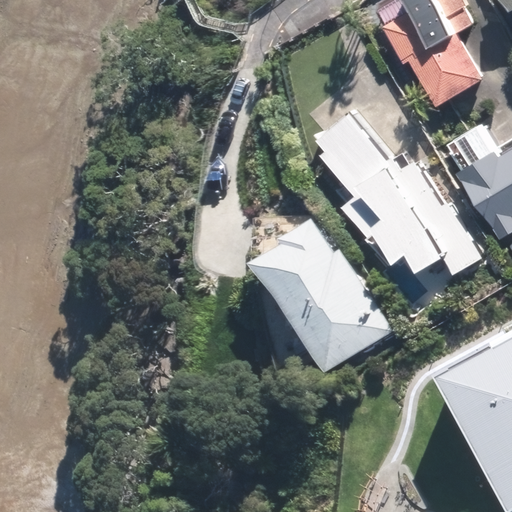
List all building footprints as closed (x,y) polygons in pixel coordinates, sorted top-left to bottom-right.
[(425,0),(397,16),(418,56),(428,50),(453,96),(500,70),(474,22),(486,16),(477,0),(425,0)] [(458,195),(433,150),(416,159),(368,101),(334,130),(344,141),(340,144),(374,186),(361,197),(385,227),(396,218),(396,219),(382,231),(403,256),(411,249),(412,251),(429,243),(440,257),(455,244),(468,267),(496,251),(463,192),(458,195)] [(511,138),(470,162),(510,233),(511,232),(511,138)] [(303,231),(276,246),(340,362),(406,325),(358,238),(352,241),(333,206),(299,225),(303,231)] [(511,511),(511,349),(456,377),(511,491),(511,511)]
